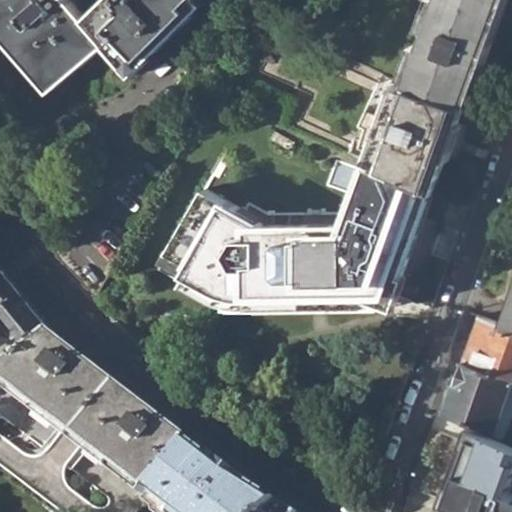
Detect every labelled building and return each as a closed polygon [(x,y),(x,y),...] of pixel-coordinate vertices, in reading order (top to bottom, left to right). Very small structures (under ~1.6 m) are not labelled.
[(46,64),(63,83),(110,41),(144,77),(203,15),(198,10),(207,0),(114,0),(96,21),(77,0),(0,0),(0,23),(40,69),(46,64)] [(465,106),(465,107),(503,0),(353,0),(334,52),(408,86),(416,89),(465,106)] [(371,162),(433,191),(446,156),(465,107),(465,106),(416,89),(408,86),(334,52),(277,25),(253,60),(305,89),(299,100),(287,123),(371,162)] [(245,69),(299,100),(305,89),(253,60),(245,69)] [(275,131),(272,138),(292,147),(295,141),(275,131)] [(220,154),(213,168),(220,171),(227,158),(220,154)] [(433,191),(371,162),(349,223),(264,220),(265,218),(248,208),(250,205),(206,181),(161,264),(211,293),(252,303),(392,306),(433,191)] [(0,354),(15,346),(25,358),(57,335),(0,265),(0,354)] [(481,313),(464,361),(511,377),(511,323),(507,322),(481,313)] [(3,375),(154,492),(193,441),(57,335),(25,358),(3,375)] [(511,377),(464,361),(446,412),(471,424),(504,439),(511,414),(511,377)] [(511,511),(511,492),(510,492),(511,487),(511,442),(504,439),(471,424),(445,500),(448,511),(511,511)] [(137,511),(267,511),(279,502),(193,441),(154,492),(137,511)] [(295,511),(279,502),(267,511),(295,511)]
